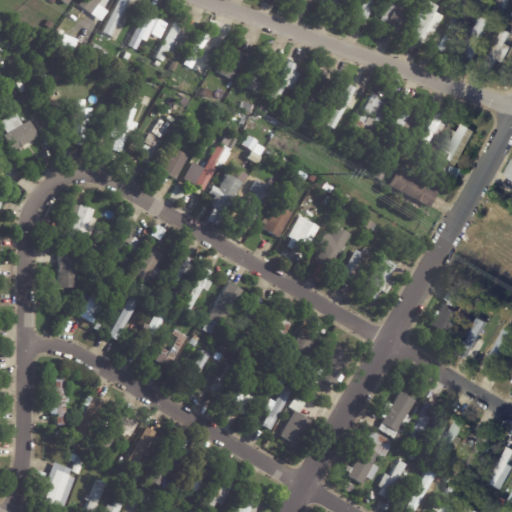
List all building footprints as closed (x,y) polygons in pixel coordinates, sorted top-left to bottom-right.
[(98,0),(98,1),(97,0),(96,2),(95,1),(95,0),(92,0),(88,5),(91,7),(89,11),(86,9),(85,10),(79,5),(82,0),(98,0)] [(115,0),(99,32),(108,37),(126,0),(115,0)] [(341,0),(341,1),(347,4),(341,15),(329,8),(331,4),(323,0),(341,0)] [(375,0),(365,21),(364,21),(357,17),(359,13),(353,11),(359,0),(375,0)] [(408,0),(399,19),(404,21),(401,27),(402,27),(397,36),(391,33),(392,32),(383,28),(384,27),(378,24),(389,3),(395,6),(398,0),(408,0)] [(419,42),(411,38),(416,28),(409,25),(421,0),(424,0),(436,6),(431,17),(439,20),(432,34),(430,34),(429,36),(423,33),(419,42)] [(509,0),(506,9),(498,6),(500,0),(509,0)] [(452,3),(462,8),(460,13),(450,8),(452,3)] [(147,7),(154,11),(152,15),(157,18),(146,39),(141,37),(135,49),(127,46),(146,7),(147,7)] [(491,20),(472,62),(464,58),(480,21),(475,18),(478,11),(485,14),(483,16),(491,20)] [(438,51),(428,46),(437,29),(444,33),(452,18),(459,22),(442,53),(438,51)] [(180,27),(178,31),(183,34),(182,36),(191,41),(187,49),(183,47),(181,49),(177,46),(171,56),(166,53),(161,62),(154,58),(173,22),(180,26),(180,27)] [(510,31),(511,32),(511,37),(507,47),(511,49),(511,51),(505,63),(499,60),(493,72),(485,67),(506,29),(510,31)] [(201,32),(208,36),(204,44),(208,47),(203,56),(199,53),(190,69),(183,65),(201,32)] [(0,38),(19,45),(17,51),(0,45),(0,38)] [(239,48),(243,50),(225,83),(219,79),(219,80),(211,76),(231,41),(238,45),(237,47),(239,48)] [(269,53),(275,56),(270,65),(275,67),(271,76),(268,75),(258,94),(248,88),(267,52),(269,53)] [(182,55),(179,61),(174,59),(178,53),(182,55)] [(173,61),(178,64),(173,72),(169,70),(173,61)] [(289,63),(295,67),(293,71),(299,75),(290,91),(284,88),(276,102),(268,97),(287,62),(289,63)] [(323,76),(304,114),(297,110),(318,70),(325,73),(323,76)] [(176,79),(181,82),(178,87),(173,85),(176,79)] [(184,80),(193,85),(189,93),(180,88),(184,80)] [(354,85),(359,88),(340,126),(328,120),(348,82),(354,85)] [(208,98),(201,95),(204,88),(211,92),(208,98)] [(37,93),(38,99),(30,101),(28,95),(37,93)] [(146,105),(143,104),(146,96),(152,99),(149,106),(146,105)] [(378,100),(390,107),(370,141),(364,138),(369,128),(365,125),(361,132),(348,125),(357,111),(361,113),(371,96),(378,100)] [(83,147),(75,147),(75,129),(70,129),(70,117),(76,117),(76,100),(83,100),(84,110),(90,110),(90,124),(83,125),(83,147)] [(241,102),(253,106),(250,114),(238,110),(241,102)] [(135,104),(134,109),(135,110),(131,122),(136,124),(134,132),(128,130),(120,154),(112,151),(126,107),(128,108),(130,103),(135,104)] [(410,105),(413,107),(410,114),(414,116),(406,131),(402,129),(395,140),(380,131),(388,119),(395,123),(406,103),(410,105)] [(260,105),(268,108),(265,114),(258,111),(260,105)] [(428,111),(441,118),(438,124),(443,126),(436,141),(430,138),(422,155),(414,151),(428,125),(422,121),(428,111)] [(32,117),(35,122),(36,122),(43,134),(33,139),(36,145),(21,154),(18,149),(11,152),(4,141),(5,140),(2,134),(32,116),(32,117)] [(477,132),(458,167),(445,160),(448,155),(442,152),(454,130),(460,133),(464,125),(477,132)] [(323,130),(328,133),(325,139),(319,135),(323,130)] [(149,163),(137,157),(149,134),(162,141),(150,163),(149,163)] [(344,135),(351,139),(347,147),(340,143),(344,135)] [(220,169),(217,167),(203,191),(194,186),(217,146),(229,153),(220,169)] [(175,180),(161,172),(174,148),(188,157),(175,180)] [(263,152),(261,156),(253,152),(255,148),(263,152)] [(289,162),(286,167),(280,164),(283,158),(289,162)] [(359,166),(362,160),(367,162),(363,168),(359,166)] [(511,160),(503,176),(511,180),(511,160)] [(366,171),(370,162),(376,166),(372,174),(366,171)] [(463,171),(459,183),(444,178),(444,177),(438,174),(442,163),(464,171),(463,171)] [(379,165),(389,171),(387,175),(385,174),(380,182),(372,177),(379,165)] [(436,193),(428,208),(387,185),(396,170),(436,193)] [(299,171),(307,175),(304,182),(296,177),(299,171)] [(223,213),(211,206),(213,203),(212,203),(212,204),(211,203),(228,174),(232,177),(233,175),(234,177),(234,178),(243,183),(234,198),(235,199),(233,201),(232,200),(225,212),(224,211),(223,213)] [(311,175),(316,178),(313,183),(308,180),(311,175)] [(272,188),(249,228),(241,223),(246,215),(240,211),(248,196),(255,200),(264,184),(272,188)] [(331,198),(337,201),(333,208),(327,206),(331,198)] [(335,208),(339,202),(342,204),(342,203),(343,203),(345,200),(351,204),(345,213),(335,208)] [(294,211),(278,238),(263,229),(266,226),(262,223),(266,216),(270,219),(280,202),(294,211)] [(68,238),(76,216),(74,215),(75,211),(77,211),(80,205),(93,211),(81,243),(68,238)] [(319,228),(305,254),(293,247),(291,251),(286,248),(291,239),(288,237),(300,217),(319,228)] [(86,233),(91,218),(98,220),(92,235),(86,233)] [(373,230),(370,228),(369,230),(361,226),(365,219),(376,225),(373,230)] [(132,226),(133,227),(128,236),(134,239),(127,249),(122,246),(110,266),(102,262),(125,222),(132,226)] [(159,226),(166,231),(160,241),(151,235),(157,225),(159,226)] [(350,235),(331,270),(315,261),(320,253),(316,250),(325,233),(330,236),(335,226),(350,235)] [(399,254),(393,249),(397,243),(403,248),(399,254)] [(156,252),(162,256),(155,268),(159,271),(153,280),(149,277),(145,283),(131,274),(147,247),(156,252)] [(359,273),(355,282),(342,274),(356,250),(362,254),(364,249),(370,253),(359,273)] [(58,251),(75,251),(75,288),(59,288),(58,251)] [(97,257),(93,263),(83,258),(86,252),(97,257)] [(183,256),(189,260),(172,289),(165,285),(181,255),(183,256)] [(396,266),(374,301),(359,292),(381,257),(396,266)] [(102,262),(109,267),(106,272),(98,268),(102,262)] [(210,272),(206,281),(211,283),(207,292),(201,289),(189,313),(182,309),(203,268),(210,272)] [(229,283),(242,291),(221,328),(206,319),(228,283),(229,283)] [(142,285),(148,288),(145,294),(139,290),(142,285)] [(119,288),(129,295),(126,300),(116,293),(119,288)] [(454,322),(446,335),(430,326),(435,319),(432,317),(437,308),(440,309),(444,304),(445,305),(447,302),(444,301),(450,290),(461,296),(455,307),(449,304),(447,306),(459,313),(454,322)] [(84,320),(79,316),(95,291),(107,298),(91,324),(84,320)] [(502,294),(507,297),(503,304),(498,301),(502,294)] [(139,301),(116,341),(108,336),(131,296),(139,301)] [(254,297),(261,301),(257,307),(262,310),(257,318),(252,315),(237,340),(230,335),(253,296),(254,297)] [(469,311),(465,308),(470,301),(474,304),(469,311)] [(166,316),(143,355),(134,350),(157,310),(166,316)] [(280,313),(288,317),(285,322),(290,325),(284,335),(279,332),(274,341),(266,336),(280,313)] [(176,317),(181,320),(178,325),(173,322),(176,317)] [(478,340),(467,359),(459,354),(480,318),(488,323),(478,340)] [(203,322),(206,323),(207,322),(215,326),(214,329),(218,332),(215,337),(202,330),(203,329),(200,328),(203,322)] [(511,334),(493,372),(484,367),(506,327),(511,330),(511,334)] [(313,335),(315,336),(301,363),(288,356),(302,329),(313,335)] [(175,330),(181,333),(181,334),(187,337),(168,369),(156,362),(164,349),(170,353),(178,338),(172,335),(175,330)] [(189,344),(192,339),(194,336),(200,339),(196,347),(189,344)] [(332,381),(327,378),(322,387),(316,383),(332,356),(328,354),(332,346),(347,355),(332,381)] [(210,355),(192,388),(184,384),(186,379),(181,376),(187,365),(193,368),(202,351),(210,355)] [(248,366),(252,363),(256,369),(251,372),(248,366)] [(283,367),(278,375),(272,372),(277,363),(283,367)] [(235,369),(220,395),(209,389),(216,377),(220,379),(228,365),(235,369)] [(56,412),(54,375),(63,375),(65,421),(56,422),(56,412)] [(279,378),(286,381),(284,384),(283,384),(282,386),(277,384),(279,378)] [(307,380),(311,382),(309,386),(302,382),(305,378),(307,380)] [(312,397),(299,389),(303,383),(315,392),(312,397)] [(257,391),(243,415),(232,409),(246,384),(257,391)] [(292,391),(270,431),(261,426),(284,386),(292,391)] [(298,392),(304,396),(300,401),(305,405),(299,415),(308,420),(292,446),(279,437),(295,412),(288,408),(294,398),(293,398),(297,392),(298,392)] [(408,415),(397,432),(399,433),(395,440),(378,430),(384,419),(379,416),(386,403),(391,406),(400,392),(416,401),(408,415)] [(101,403),(78,442),(70,437),(93,398),(101,403)] [(433,409),(434,409),(417,442),(409,437),(414,427),(410,425),(411,422),(415,425),(426,405),(433,409)] [(135,422),(138,424),(126,442),(122,439),(124,437),(118,433),(107,451),(96,444),(102,435),(105,437),(120,412),(135,422)] [(460,420),(466,424),(443,463),(435,459),(458,420),(460,420)] [(57,428),(66,432),(63,438),(54,433),(57,428)] [(152,432),(153,432),(147,442),(151,445),(144,459),(139,456),(135,464),(128,459),(145,428),(152,432)] [(373,432),(393,444),(384,459),(379,456),(373,465),(379,468),(371,482),(366,479),(362,485),(348,477),(349,474),(344,471),(347,467),(351,469),(365,448),(363,447),(372,432),(373,432)] [(487,436),(491,438),(474,469),(467,466),(485,434),(487,436)] [(169,446),(178,451),(174,458),(178,460),(174,466),(171,464),(160,483),(150,477),(169,446)] [(511,449),(511,457),(495,488),(489,484),(508,448),(511,449)] [(77,456),(74,463),(69,461),(72,454),(77,456)] [(102,455),(112,461),(109,467),(99,460),(102,455)] [(77,457),(84,459),(78,475),(71,472),(77,457)] [(405,465),(385,500),(378,496),(382,490),(376,487),(383,474),(389,477),(398,461),(405,465)] [(46,483),(53,464),(70,470),(68,476),(69,477),(68,477),(74,480),(61,511),(43,503),(50,486),(45,484),(46,483)] [(444,464),(449,467),(446,472),(441,469),(444,464)] [(202,469),(208,472),(201,484),(203,485),(198,495),(196,494),(195,494),(194,494),(194,493),(185,488),(197,466),(202,469)] [(134,469),(130,478),(124,475),(128,467),(134,469)] [(143,473),(138,482),(133,480),(138,470),(143,473)] [(436,475),(414,511),(408,511),(405,510),(409,502),(404,499),(409,490),(415,493),(428,470),(436,475)] [(229,476),(226,482),(232,485),(219,506),(214,503),(210,511),(211,511),(196,511),(195,511),(205,493),(209,495),(222,472),(229,476)] [(452,478),(449,484),(443,480),(445,475),(452,478)] [(83,511),(98,481),(105,485),(92,511),(83,511)] [(460,488),(446,511),(436,511),(430,509),(438,496),(443,499),(452,483),(460,488)] [(141,495),(132,511),(104,511),(107,506),(112,508),(117,498),(124,501),(118,511),(122,511),(133,491),(141,495)] [(254,501),(259,504),(254,511),(230,511),(234,506),(241,510),(251,492),(257,495),(254,501)] [(150,496),(146,503),(141,500),(145,493),(150,496)] [(482,508),(477,505),(480,498),(486,500),(482,508)]
